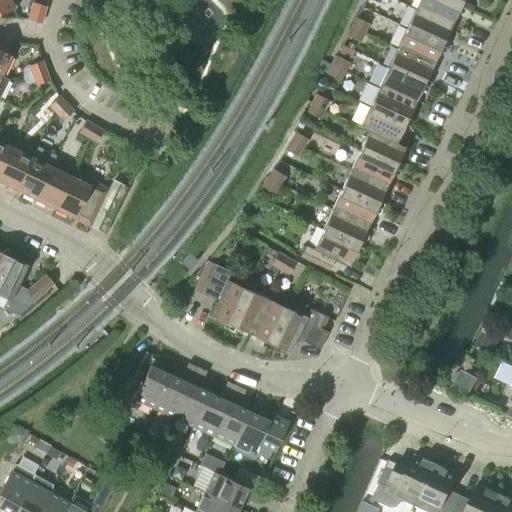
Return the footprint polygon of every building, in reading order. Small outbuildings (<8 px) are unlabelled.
[(0,0),(0,13),(14,9),(10,0),(0,0)] [(459,7),(443,0),(418,0),(414,9),(450,27),(459,7)] [(33,3),(30,13),(42,17),(45,7),(33,3)] [(450,27),(414,9),(405,29),(441,47),(450,27)] [(40,24),(42,17),(30,13),(28,20),(40,24)] [(356,18),(351,27),(363,33),(368,24),(356,18)] [(359,42),(363,33),(351,27),(347,36),(359,42)] [(441,47),(405,29),(396,49),(431,66),(441,47)] [(0,49),(0,76),(0,77),(11,55),(0,49)] [(422,85),(431,66),(396,49),(387,68),(422,85)] [(337,56),(332,65),(344,71),(348,62),(337,56)] [(33,76),(44,71),(40,62),(29,67),(33,76)] [(339,80),(344,71),(332,65),(328,74),(339,80)] [(413,105),(422,85),(387,68),(378,88),(413,105)] [(49,80),(44,71),(33,76),(37,85),(49,80)] [(0,77),(0,76),(0,98),(8,81),(0,77)] [(413,105),(378,88),(369,107),(404,124),(413,105)] [(316,95),(312,103),(323,109),(328,101),(316,95)] [(56,114),(66,104),(59,97),(49,106),(56,114)] [(318,119),(323,109),(312,103),(307,112),(318,119)] [(72,111),(66,104),(56,114),(63,120),(72,111)] [(395,144),(396,143),(404,124),(369,107),(359,128),(369,132),(369,131),(395,144)] [(88,137),(94,127),(86,122),(79,132),(88,137)] [(102,132),(94,127),(88,137),(96,142),(102,132)] [(405,147),(396,143),(395,144),(369,131),(369,132),(359,152),(395,169),(405,147)] [(295,132),(290,141),(302,147),(307,139),(295,132)] [(297,157),(302,147),(290,141),(285,150),(297,157)] [(0,172),(12,148),(0,142),(0,172)] [(0,182),(15,190),(31,157),(12,148),(0,172),(0,182)] [(385,188),(395,169),(359,152),(350,171),(385,188)] [(35,200),(51,167),(31,157),(15,190),(35,200)] [(54,209),(70,177),(51,167),(35,200),(54,209)] [(273,169),(268,177),(279,184),(284,176),(273,169)] [(376,208),(385,188),(350,171),(341,191),(376,208)] [(89,186),(70,177),(54,209),(89,227),(108,189),(92,182),(89,186)] [(279,184),(268,177),(262,186),(273,193),(279,184)] [(367,227),(376,208),(341,191),(332,210),(367,227)] [(358,247),(367,227),(332,210),(323,230),(358,247)] [(349,266),(358,247),(323,230),(313,250),(305,246),(300,257),(329,270),(334,259),(349,266)] [(280,271),(287,257),(278,252),(270,265),(280,271)] [(180,261),(189,269),(196,261),(188,253),(180,261)] [(27,265),(6,255),(0,268),(0,295),(2,297),(0,302),(0,307),(15,315),(53,285),(44,274),(26,290),(17,285),(27,265)] [(296,262),(287,257),(280,271),(289,275),(296,262)] [(230,325),(247,289),(226,280),(230,272),(207,261),(193,290),(216,300),(209,315),(230,325)] [(250,334),(267,299),(247,289),(230,325),(250,334)] [(269,343),(286,308),(267,299),(250,334),(269,343)] [(286,308),(269,343),(289,353),(296,338),(320,350),(328,333),(322,330),(315,326),(321,315),(310,310),(306,317),(286,308)] [(321,315),(315,326),(322,330),(327,318),(321,315)] [(488,317),(479,341),(495,347),(502,329),(493,325),(495,319),(488,317)] [(154,408),(169,375),(159,370),(162,363),(143,355),(131,381),(139,385),(133,398),(154,408)] [(112,371),(120,375),(126,362),(117,359),(112,371)] [(173,417),(196,368),(187,363),(180,379),(169,375),(154,408),(173,417)] [(193,426),(209,393),(198,388),(206,372),(196,368),(173,417),(193,426)] [(212,436),(235,386),(226,382),(219,398),(209,393),(193,426),(212,436)] [(232,445),(248,411),(237,406),(245,390),(235,386),(212,436),(232,445)] [(257,416),(248,411),(232,445),(252,454),(258,443),(274,450),(287,422),(260,409),(257,416)] [(416,506),(436,463),(414,453),(407,469),(387,460),(376,484),(378,484),(373,496),(376,500),(390,506),(396,506),(399,501),(404,500),(416,506)] [(428,511),(450,511),(460,494),(449,489),(457,473),(436,463),(416,506),(428,511)] [(6,511),(13,511),(30,482),(34,475),(14,464),(0,488),(0,511),(2,509),(6,511)] [(204,490),(203,492),(238,508),(242,497),(258,505),(263,495),(256,492),(243,486),(202,467),(194,485),(204,490)] [(38,511),(49,493),(53,486),(34,475),(30,482),(13,511),(38,511)] [(489,511),(499,493),(477,483),(470,499),(460,494),(450,511),(489,511)] [(235,511),(238,508),(203,492),(194,511),(196,511),(235,511)] [(63,511),(68,504),(49,493),(38,511),(63,511)] [(511,511),(511,499),(499,493),(489,511),(511,511)]
